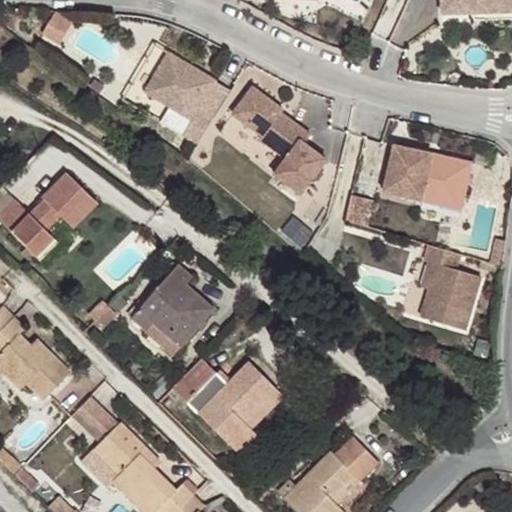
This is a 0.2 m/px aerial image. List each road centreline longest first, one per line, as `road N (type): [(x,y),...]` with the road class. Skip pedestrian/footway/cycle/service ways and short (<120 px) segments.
road 1 (residential): [(129,0),(175,4),(333,92),(511,128)]
road 2 (unclassified): [(406,511),(511,419)]
